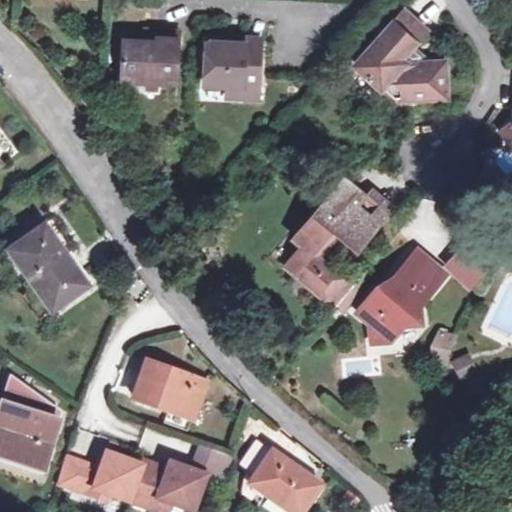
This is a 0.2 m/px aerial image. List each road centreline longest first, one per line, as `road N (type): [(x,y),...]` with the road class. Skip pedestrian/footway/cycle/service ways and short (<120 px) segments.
road 1 (residential): [(0,52),(90,164),(159,280),(230,369),(399,511)]
road 2 (residential): [(454,0),(488,55),(491,75),(438,191)]
road 3 (residential): [(368,0),(359,11),(194,3)]
